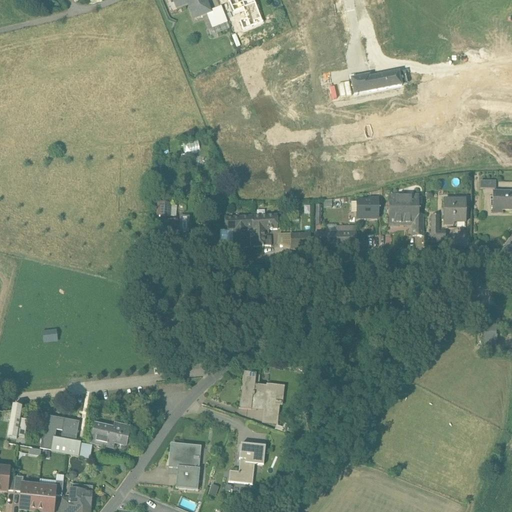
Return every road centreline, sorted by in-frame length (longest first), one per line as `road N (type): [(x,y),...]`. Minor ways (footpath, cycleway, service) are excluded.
road 1 (residential): [(106,511),(175,414),(222,372),(276,341),(462,278),(511,236)]
road 2 (residential): [(367,0),(245,61),(278,144),(432,118),(434,84)]
